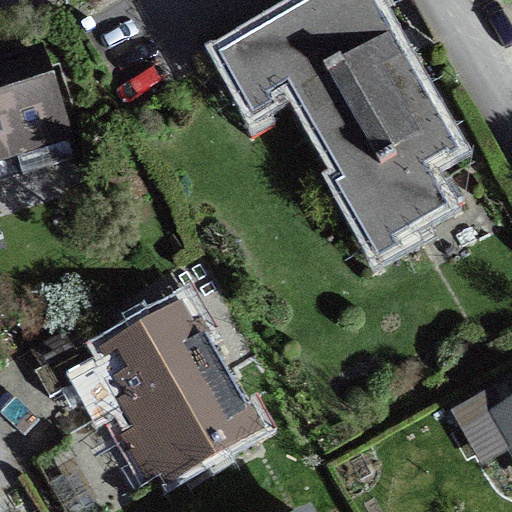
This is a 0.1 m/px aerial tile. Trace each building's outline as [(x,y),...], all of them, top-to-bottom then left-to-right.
[(363,0),(311,0),(215,53),(249,114),(275,99),(325,189),(318,193),(357,264),(388,247),(381,235),(435,205),(414,168),(447,150),(363,0)] [(78,157),(50,68),(0,82),(0,146),(11,143),(21,174),(78,157)] [(180,315),(112,354),(127,381),(115,388),(125,406),(115,412),(158,486),(248,434),(180,315)] [(72,327),(25,352),(48,396),(96,371),(72,327)] [(511,410),(494,420),(482,399),(454,414),(478,458),(505,443),(511,456),(511,410)] [(0,511),(8,511),(0,497),(0,511)]
